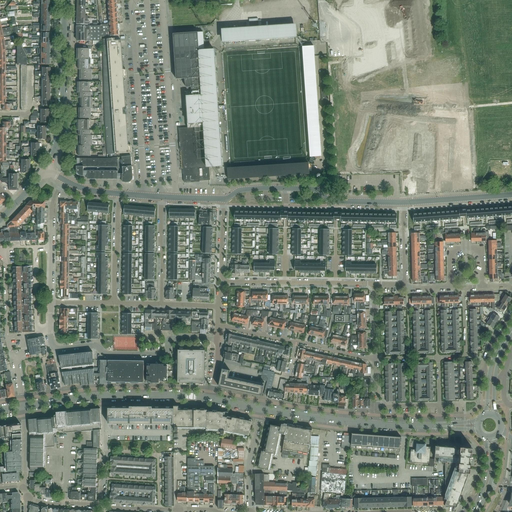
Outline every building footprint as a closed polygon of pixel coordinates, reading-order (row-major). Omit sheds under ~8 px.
[(116,0),(107,0),(109,24),(118,23),(117,13),(117,8),(117,4),(116,0)] [(110,36),(119,35),(118,23),(109,24),(110,36)] [(93,41),(101,41),(101,37),(110,36),(109,24),(103,24),(100,25),(100,26),(90,26),(77,26),(77,27),(77,31),(77,36),(77,40),(77,41),(87,41),(93,41)] [(11,32),(11,30),(3,31),(0,31),(0,38),(4,38),(3,33),(11,32)] [(251,40),(250,30),(223,32),(224,42),(251,40)] [(222,166),(214,49),(204,50),(203,32),(198,32),(197,32),(180,33),(177,33),(174,34),(173,34),(174,43),(175,66),(176,79),(178,79),(184,79),(186,87),(187,87),(190,87),(190,91),(187,91),(185,92),(186,108),(186,110),(187,111),(188,128),(190,128),(194,128),(194,129),(180,130),(180,132),(181,150),(182,169),(183,169),(184,182),(210,180),(209,167),(222,166)] [(125,153),(131,153),(132,153),(131,145),(128,145),(126,113),(124,114),(124,109),(126,109),(124,77),(126,77),(126,69),(123,69),(121,41),(115,41),(115,38),(103,39),(105,122),(107,154),(123,153),(123,154),(125,153)] [(17,65),(18,65),(21,65),(27,65),(27,64),(27,57),(19,42),(17,42),(17,62),(17,65)] [(310,160),(322,159),(315,49),(303,49),(310,160)] [(107,158),(108,158),(77,158),(77,166),(77,170),(77,171),(77,172),(77,173),(78,173),(78,174),(79,175),(80,175),(80,176),(81,176),(82,176),(84,176),(84,175),(87,175),(87,179),(118,179),(122,179),(122,182),(126,182),(126,183),(127,183),(128,183),(129,182),(130,182),(131,181),(132,181),(132,180),(133,179),(133,178),(133,177),(133,176),(133,166),(131,156),(122,157),(107,158)] [(310,166),(228,170),(228,182),(310,177),(310,166)] [(9,187),(9,190),(17,190),(17,187),(17,186),(17,183),(17,181),(17,180),(2,180),(2,182),(6,182),(6,183),(9,183),(9,186),(9,187)] [(31,212),(31,207),(31,201),(30,201),(26,206),(25,207),(22,209),(28,215),(31,212)] [(61,212),(61,213),(69,213),(69,210),(66,210),(66,209),(66,202),(61,201),(61,206),(61,212)] [(511,206),(503,207),(504,215),(511,214),(511,206)] [(503,207),(494,208),(495,216),(504,215),(503,207)] [(485,208),(476,209),(476,218),(486,217),(485,208)] [(494,208),(485,208),(486,217),(495,216),(494,208)] [(29,221),(26,218),(28,215),(22,209),(19,212),(20,212),(19,213),(28,222),(29,221)] [(466,209),(466,216),(466,218),(467,218),(476,218),(476,209),(466,210),(466,209)] [(217,211),(199,210),(199,212),(199,224),(217,225),(217,211)] [(459,210),(450,211),(450,219),(459,219),(459,217),(459,210)] [(235,211),(234,219),(244,220),(244,211),(235,211)] [(244,211),(244,220),(253,220),(253,211),(244,211)] [(253,211),(253,220),(262,220),(263,212),(253,211)] [(450,211),(440,212),(441,220),(450,219),(450,211)] [(263,212),(262,220),(272,220),(272,212),(263,212)] [(272,212),(272,220),(281,220),(281,218),(281,212),(272,212)] [(288,218),(287,220),(297,221),(297,212),(288,212),(288,218)] [(297,212),(297,221),(306,221),(306,212),(297,212)] [(306,212),(306,221),(315,221),(316,213),(306,212)] [(431,212),(422,213),(423,222),(432,221),(431,212)] [(440,212),(431,212),(432,221),(441,220),(440,212)] [(17,214),(15,217),(21,223),(23,221),(26,224),(28,222),(19,213),(18,215),(17,214)] [(316,213),(315,221),(325,221),(325,213),(316,213)] [(325,213),(325,221),(334,221),(334,219),(334,213),(325,213)] [(341,219),(341,221),(350,222),(350,213),(341,213),(341,219)] [(350,213),(350,222),(359,222),(359,213),(350,213)] [(359,213),(359,222),(369,222),(369,214),(359,213)] [(422,213),(413,214),(413,222),(423,222),(422,213)] [(369,214),(369,222),(378,222),(378,214),(369,214)] [(378,214),(378,222),(387,222),(387,214),(378,214)] [(387,214),(387,222),(396,223),(397,214),(387,214)] [(16,227),(19,226),(20,226),(19,225),(21,223),(15,217),(12,220),(11,221),(10,221),(16,227)] [(445,234),(445,241),(445,242),(447,242),(450,242),(450,234),(448,234),(448,230),(445,230),(445,232),(443,232),(443,229),(441,229),(441,234),(445,234)] [(489,232),(486,232),(486,230),(483,230),(484,233),(481,233),(481,241),(485,241),(486,241),(486,239),(489,239),(489,232)] [(154,289),(154,283),(146,283),(146,285),(149,285),(149,287),(149,291),(149,292),(153,292),(153,293),(156,293),(156,289),(154,289)] [(202,283),(198,283),(194,283),(193,297),(193,299),(201,300),(202,283)] [(209,289),(210,283),(204,283),(202,283),(201,300),(204,300),(205,300),(206,300),(209,300),(210,299),(210,297),(209,296),(209,289)] [(69,298),(69,295),(69,294),(69,291),(72,291),(72,289),(70,289),(61,289),(61,297),(69,298)] [(146,298),(148,298),(148,299),(156,299),(156,293),(153,293),(153,292),(149,292),(149,291),(146,291),(146,295),(146,298)] [(288,302),(290,302),(291,299),(289,299),(289,295),(284,295),(283,295),(283,310),(282,310),(282,311),(286,311),(286,309),(286,306),(286,304),(288,304),(288,302)] [(504,297),(502,301),(507,305),(509,302),(511,298),(506,295),(504,297)] [(499,306),(497,308),(503,312),(505,308),(507,305),(502,301),(500,299),(499,302),(501,303),(499,306)] [(61,317),(69,317),(77,317),(77,309),(69,308),(61,308),(61,317)] [(359,310),(357,310),(357,312),(356,312),(357,315),(352,315),(352,314),(350,314),(350,315),(350,318),(366,317),(365,317),(365,316),(366,316),(366,312),(364,312),(364,309),(359,310)] [(146,321),(146,323),(148,323),(148,320),(148,319),(149,318),(155,319),(155,311),(155,310),(154,310),(152,310),(149,310),(146,310),(146,321)] [(241,314),(238,313),(236,322),(241,323),(241,322),(242,323),(244,314),(245,310),(242,310),(241,314)] [(261,319),(259,318),(257,327),(262,328),(263,324),(263,323),(264,322),(264,321),(264,318),(265,316),(268,317),(269,311),(261,311),(261,315),(262,315),(261,319)] [(276,314),(277,312),(272,312),(271,314),(271,315),(273,315),(273,317),(270,317),(268,325),(273,326),(274,326),(276,318),(276,314)] [(293,322),(291,321),(291,320),(288,320),(288,323),(287,328),(288,329),(288,330),(293,331),(293,330),(294,331),(296,322),(296,321),(296,320),(297,314),(297,313),(296,313),(296,314),(295,314),(293,322)] [(494,313),(493,314),(490,319),(497,323),(497,322),(496,322),(500,317),(497,316),(494,313)] [(310,326),(308,334),(309,334),(309,335),(312,335),(314,335),(315,327),(316,325),(315,325),(317,317),(315,316),(311,315),(309,321),(314,322),(313,327),(310,326)] [(487,324),(488,325),(493,328),(496,322),(497,323),(490,319),(488,317),(487,320),(489,321),(487,324)] [(315,327),(314,335),(314,336),(316,336),(317,336),(318,336),(321,323),(322,323),(322,321),(320,320),(319,326),(318,326),(318,328),(315,327)] [(321,323),(318,336),(320,336),(320,337),(323,337),(324,337),(324,336),(326,330),(327,328),(327,325),(325,324),(324,324),(322,323),(321,323)] [(351,336),(351,338),(353,338),(366,337),(366,336),(366,332),(364,332),(364,330),(359,330),(358,330),(358,335),(351,336)] [(42,353),(39,337),(39,336),(38,337),(28,338),(27,338),(27,339),(29,347),(29,350),(30,354),(30,355),(31,355),(42,353)] [(39,337),(42,353),(42,355),(46,355),(47,352),(44,336),(39,337)] [(239,351),(241,352),(241,349),(242,345),(245,345),(247,338),(246,337),(245,337),(244,338),(242,337),(240,344),(240,346),(239,349),(239,351)] [(245,345),(244,349),(244,352),(246,353),(247,349),(247,346),(250,347),(252,339),(251,339),(251,338),(250,338),(249,339),(247,338),(245,345)] [(253,347),(258,348),(260,340),(259,340),(258,339),(257,340),(256,339),(256,340),(254,339),(254,340),(252,339),(250,349),(249,353),(251,354),(251,352),(253,347)] [(283,354),(285,345),(284,346),(282,345),(281,346),(279,345),(277,358),(276,358),(276,359),(279,360),(281,360),(282,358),(279,358),(280,353),(283,354)] [(285,345),(283,354),(282,358),(281,360),(286,362),(286,360),(284,359),(285,354),(289,355),(291,347),(286,346),(285,346),(285,345)] [(205,350),(179,350),(178,382),(190,382),(190,383),(193,383),(193,382),(204,383),(205,350)] [(298,357),(298,358),(298,362),(303,363),(306,351),(300,350),(299,355),(298,357)] [(92,351),(59,355),(61,367),(93,364),(92,351)] [(241,355),(237,354),(232,353),(225,352),(223,359),(225,359),(226,359),(232,360),(238,362),(242,363),(244,354),(241,354),(241,355)] [(315,370),(315,371),(314,376),(316,376),(319,364),(319,362),(322,362),(323,355),(321,354),(321,355),(319,354),(315,370)] [(272,361),(278,362),(278,365),(285,367),(286,366),(286,364),(287,362),(286,362),(281,360),(279,360),(276,359),(273,358),(272,361)] [(340,359),(338,358),(334,376),(339,376),(339,375),(336,374),(338,366),(341,367),(342,359),(340,358),(340,359)] [(99,373),(94,373),(94,381),(99,381),(99,382),(141,382),(143,382),(144,360),(99,360),(99,373)] [(343,376),(346,376),(346,372),(347,368),(350,369),(351,361),(349,360),(349,361),(347,360),(344,372),(343,376)] [(47,368),(52,389),(61,387),(58,372),(58,371),(56,363),(50,364),(48,364),(46,365),(47,368)] [(297,367),(305,369),(314,371),(314,370),(312,366),(310,365),(309,368),(305,367),(306,364),(298,363),(297,365),(298,365),(297,367)] [(364,377),(364,373),(366,373),(366,372),(366,369),(366,367),(366,364),(363,363),(360,363),(359,370),(358,370),(358,377),(364,377)] [(159,383),(159,381),(167,381),(168,364),(147,364),(147,383),(159,383)] [(277,370),(282,372),(284,372),(285,371),(285,369),(285,367),(278,365),(271,364),(271,366),(277,367),(277,370)] [(94,367),(62,371),(65,385),(81,383),(81,385),(94,384),(94,381),(94,373),(94,367)] [(222,369),(221,376),(219,386),(226,388),(233,389),(247,392),(254,394),(262,395),(264,382),(257,381),(257,382),(229,376),(230,370),(222,369)] [(5,384),(8,397),(14,396),(12,384),(12,381),(11,381),(10,375),(8,375),(4,376),(5,377),(6,384),(5,384)] [(320,386),(311,385),(311,378),(311,377),(309,378),(308,385),(308,393),(308,394),(319,395),(319,392),(320,386)] [(38,386),(39,392),(45,390),(45,391),(45,390),(43,381),(41,382),(37,383),(38,386)] [(277,399),(284,400),(284,394),(285,392),(284,392),(271,389),(271,391),(269,390),(267,397),(275,399),(277,399)] [(392,401),(395,401),(395,393),(392,393),(386,393),(386,394),(386,395),(386,401),(392,401)] [(130,408),(108,408),(108,423),(174,424),(174,423),(174,408),(152,408),(152,406),(130,406),(130,408)] [(252,421),(227,416),(224,415),(224,412),(207,412),(207,410),(204,410),(181,410),(178,410),(178,406),(174,406),(174,408),(174,423),(175,423),(175,427),(178,427),(181,427),(204,427),(208,427),(208,429),(221,429),(221,435),(224,435),(225,430),(249,435),(252,421)] [(45,468),(45,447),(55,446),(53,425),(58,425),(58,426),(67,425),(68,427),(87,425),(87,431),(94,430),(100,429),(100,431),(100,433),(101,433),(101,425),(100,408),(87,409),(87,411),(84,411),(84,409),(78,410),(78,412),(74,412),(74,410),(64,411),(64,413),(62,413),(62,411),(57,412),(57,414),(53,416),(53,417),(45,418),(45,419),(41,420),(41,418),(28,419),(30,435),(31,436),(31,455),(32,455),(32,458),(31,458),(30,471),(42,471),(42,467),(45,467),(45,468)] [(0,425),(0,437),(8,436),(7,432),(12,432),(21,431),(20,423),(6,425),(0,426),(0,425)] [(280,426),(277,426),(271,424),(265,451),(261,451),(258,467),(268,469),(269,469),(268,469),(272,453),(276,454),(280,433),(285,434),(283,449),(282,455),(288,456),(289,450),(293,450),(292,451),(298,452),(298,451),(302,452),(302,453),(308,454),(312,428),(287,424),(283,423),(282,423),(281,424),(280,424),(280,426)] [(16,473),(16,471),(21,470),(21,457),(20,456),(20,451),(21,451),(21,434),(14,434),(14,432),(9,433),(10,450),(4,450),(5,474),(7,474),(13,473),(16,473)] [(349,449),(350,436),(343,435),(341,448),(349,449)] [(318,445),(319,436),(311,436),(311,444),(318,445)] [(237,440),(222,439),(221,447),(236,449),(237,440)] [(426,444),(416,443),(416,450),(411,449),(410,462),(429,464),(431,447),(430,447),(426,447),(426,444)] [(318,445),(311,445),(310,460),(317,460),(318,445)] [(434,459),(434,462),(435,462),(440,462),(445,463),(445,470),(445,477),(445,489),(445,498),(445,506),(451,506),(452,506),(456,507),(457,506),(458,503),(459,498),(460,498),(461,495),(462,490),(463,491),(463,488),(465,483),(466,483),(466,480),(466,479),(468,473),(471,473),(471,469),(471,468),(471,467),(471,464),(469,464),(470,459),(470,457),(472,457),(472,455),(472,452),(473,448),(466,447),(461,447),(461,448),(457,448),(454,446),(453,447),(448,447),(445,446),(440,446),(437,445),(437,446),(435,446),(435,450),(434,459)] [(97,452),(97,449),(93,448),(84,448),(84,458),(97,458),(97,455),(97,454),(97,452)] [(174,457),(171,457),(171,454),(165,455),(165,463),(174,463),(174,457)] [(111,465),(112,466),(117,466),(117,465),(121,465),(121,463),(119,463),(119,457),(111,457),(111,465)] [(97,458),(84,458),(84,468),(97,468),(97,464),(95,464),(95,463),(97,463),(97,462),(97,458)] [(146,465),(146,467),(149,467),(149,468),(155,468),(155,460),(155,459),(149,459),(149,465),(146,465)] [(189,499),(188,501),(195,501),(195,493),(199,493),(199,483),(199,475),(205,475),(214,475),(214,466),(204,466),(204,461),(195,461),(195,459),(189,459),(189,466),(188,466),(188,492),(188,494),(189,499)] [(322,467),(321,491),(344,493),(346,475),(330,473),(331,468),(329,468),(330,465),(323,464),(322,467)] [(117,466),(112,466),(111,474),(112,474),(116,474),(118,475),(118,469),(120,469),(121,466),(117,466)] [(218,473),(218,476),(220,476),(232,477),(233,477),(233,474),(233,468),(227,468),(227,466),(224,466),(224,468),(218,468),(218,469),(218,473)] [(317,466),(309,466),(308,466),(308,468),(308,475),(308,476),(308,477),(309,477),(316,477),(316,476),(317,466)] [(97,472),(97,468),(84,468),(83,477),(97,477),(97,474),(95,474),(95,473),(97,473),(97,472)] [(148,468),(146,468),(146,471),(148,471),(148,477),(154,477),(155,468),(149,468),(148,468)] [(244,473),(239,473),(235,473),(235,474),(233,474),(233,477),(232,477),(231,477),(231,483),(238,484),(238,478),(244,479),(244,473)] [(256,504),(264,504),(264,492),(264,490),(264,482),(264,474),(255,474),(256,485),(256,489),(256,504)] [(86,487),(90,487),(94,487),(96,487),(96,483),(96,482),(95,482),(95,481),(96,481),(97,477),(83,477),(83,487),(86,487)] [(309,477),(308,488),(308,492),(311,493),(310,495),(315,495),(316,477),(309,477)] [(273,490),(275,490),(275,482),(264,482),(264,490),(270,490),(273,490)] [(275,482),(275,490),(279,491),(282,491),(285,491),(287,491),(288,484),(288,483),(280,483),(278,483),(275,482)] [(293,482),(293,484),(288,484),(287,491),(292,491),(292,492),(295,492),(308,493),(308,492),(308,488),(296,488),(297,482),(293,482)] [(78,488),(73,488),(73,490),(69,490),(69,499),(81,500),(81,487),(78,488)] [(88,494),(86,494),(86,500),(94,501),(96,499),(96,493),(94,493),(88,493),(88,494)] [(111,498),(110,500),(112,502),(118,502),(119,496),(120,494),(119,494),(119,493),(112,493),(111,493),(111,498)]
